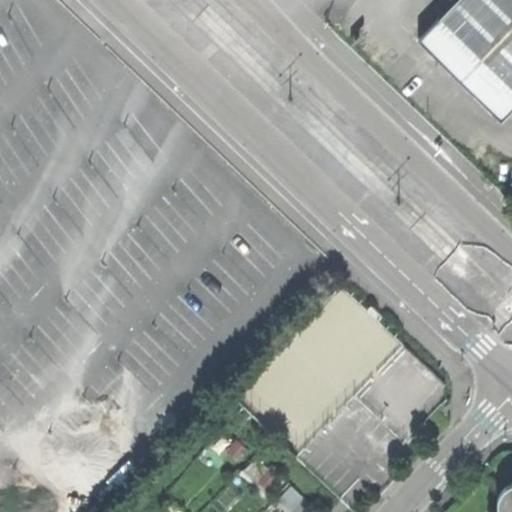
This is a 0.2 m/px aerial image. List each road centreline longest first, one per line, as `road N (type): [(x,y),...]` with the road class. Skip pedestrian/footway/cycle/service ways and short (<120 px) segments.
road 1 (residential): [(122,0),(511,370)]
road 2 (unclassified): [(511,247),(256,0)]
road 3 (residential): [(399,511),(511,395)]
